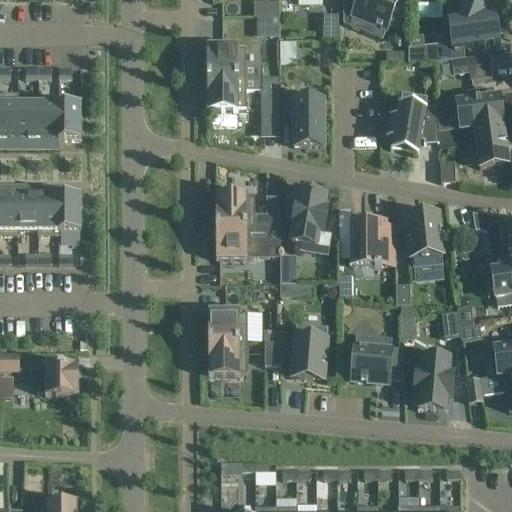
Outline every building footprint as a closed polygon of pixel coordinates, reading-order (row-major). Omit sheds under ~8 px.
[(343,0),(343,26),(343,27),(349,29),(382,43),(387,29),(397,33),(403,17),(403,5),(398,3),(399,0),(343,0)] [(448,23),(451,46),(423,50),(426,67),(435,66),(465,62),(463,50),(499,45),(498,38),(495,17),(487,18),(490,9),(489,8),(468,0),(463,0),(454,22),(448,23)] [(279,6),(267,6),(267,20),(279,20),(279,6)] [(339,44),(339,18),(322,18),(322,44),(339,44)] [(257,20),(257,32),(270,32),(270,40),(279,40),(279,20),(267,20),(257,20)] [(280,46),(280,66),(292,66),(292,46),(280,46)] [(207,82),(262,81),(262,69),(246,69),(246,51),(238,51),(238,48),(207,48),(207,82)] [(408,55),(386,55),(386,67),(408,67),(408,55)] [(489,59),(468,62),(471,84),(492,81),(489,59)] [(10,73),(0,73),(0,83),(10,83),(10,73)] [(38,73),(25,73),(25,83),(38,83),(38,73)] [(51,83),(51,73),(38,73),(38,83),(51,83)] [(59,73),(59,83),(72,83),(72,73),(59,73)] [(207,82),(208,115),(238,115),(238,112),(246,112),(246,94),(262,94),(262,81),(207,82)] [(460,133),(502,128),(498,101),(494,101),(493,91),(467,95),(468,105),(457,106),(460,133)] [(18,97),(0,97),(0,144),(2,144),(18,144),(18,102),(18,97)] [(265,113),(278,113),(278,98),(265,98),(265,113)] [(38,107),(38,102),(21,102),(19,102),(18,102),(18,144),(38,144),(38,107)] [(81,102),(59,102),(59,107),(59,144),(81,144),(81,102)] [(294,102),(294,150),(323,150),(323,102),(294,102)] [(439,147),(437,110),(435,110),(435,112),(427,112),(427,111),(425,110),(424,112),(401,108),(401,106),(399,106),(397,118),(391,117),(391,116),(389,115),(385,138),(387,139),(388,138),(393,138),(390,154),(393,154),(393,153),(417,157),(416,158),(419,158),(421,144),(423,144),(424,148),(426,148),(426,146),(437,146),(437,147),(439,147)] [(59,144),(59,107),(38,107),(38,144),(59,144)] [(460,133),(461,134),(468,133),(473,170),(479,169),(480,172),(508,168),(502,129),(502,128),(460,133)] [(454,166),(440,167),(441,187),(455,187),(454,166)] [(300,194),(298,208),(297,207),(293,231),(294,231),(292,245),(315,250),(318,235),(324,236),(328,213),(322,212),(324,198),(300,194)] [(18,198),(0,198),(0,239),(18,240),(18,235),(18,198)] [(18,198),(18,235),(38,235),(38,198),(18,198)] [(59,235),(59,198),(38,198),(38,235),(38,240),(59,240),(59,235)] [(59,198),(59,235),(81,235),(81,198),(59,198)] [(255,231),(255,201),(247,201),(247,198),(216,198),(216,231),(247,231),(255,231)] [(280,201),(266,201),(266,231),(280,231),(280,201)] [(412,260),(413,272),(442,268),(441,257),(443,257),(438,217),(406,220),(411,260),(412,260)] [(503,255),(506,273),(511,272),(511,230),(504,232),(502,222),(473,217),(475,234),(489,236),(491,257),(503,255)] [(351,225),(351,269),(396,269),(395,229),(387,229),(387,225),(351,225)] [(247,264),(247,231),(216,231),(216,264),(247,264)] [(10,259),(0,258),(0,268),(10,269),(10,259)] [(38,259),(25,259),(25,269),(38,269),(38,259)] [(51,259),(38,259),(38,269),(51,269),(51,259)] [(72,259),(59,259),(59,269),(72,269),(72,259)] [(281,288),(296,287),(295,261),(281,261),(281,288)] [(511,309),(511,272),(506,273),(492,274),(496,302),(498,311),(511,309)] [(353,281),(339,281),(339,303),(353,303),(353,281)] [(366,289),(376,295),(376,283),(366,289)] [(280,301),(297,301),(297,289),(280,289),(280,301)] [(396,290),(396,310),(401,310),(410,310),(410,309),(410,290),(396,290)] [(401,310),(401,322),(419,320),(418,314),(413,309),(410,309),(410,310),(401,310)] [(457,312),(460,333),(474,331),(471,311),(457,312)] [(247,347),(247,317),(239,317),(239,314),(208,314),(208,347),(247,347)] [(445,342),(461,340),(460,333),(457,316),(442,318),(445,342)] [(323,383),(328,331),(296,329),(291,380),(323,383)] [(461,340),(462,347),(482,344),(480,330),(474,331),(460,333),(461,340)] [(280,346),(280,335),(264,335),(264,346),(280,346)] [(391,352),(392,343),(356,340),(352,385),(388,388),(388,384),(402,385),(402,386),(404,386),(402,352),(400,352),(400,353),(391,352)] [(264,346),(264,371),(280,370),(280,346),(264,346)] [(208,347),(208,380),(239,380),(239,377),(247,377),(247,347),(208,347)] [(504,379),(511,377),(511,349),(495,352),(496,360),(486,362),(488,382),(504,379)] [(0,357),(0,373),(20,374),(20,357),(0,357)] [(449,362),(424,360),(422,376),(416,376),(414,396),(420,397),(419,413),(444,415),(446,399),(452,399),(454,379),(448,378),(449,362)] [(78,369),(37,369),(37,397),(45,397),(45,400),(78,400),(78,369)] [(480,383),(466,385),(469,407),(483,405),(480,383)] [(241,468),(241,476),(255,476),(255,467),(241,468)] [(255,467),(255,476),(269,476),(269,467),(255,467)] [(282,475),(282,484),(296,484),(296,475),(282,475)] [(296,475),(296,484),(310,484),(310,475),(296,475)] [(323,475),(323,484),(337,484),(337,475),(323,475)] [(337,475),(337,484),(351,484),(351,475),(337,475)] [(364,475),(364,484),(378,484),(378,475),(364,475)] [(378,475),(378,484),(392,484),(392,475),(378,475)] [(405,475),(405,484),(419,484),(419,475),(405,475)] [(419,475),(419,484),(433,484),(433,475),(419,475)] [(446,475),(446,484),(460,483),(460,475),(446,475)]
